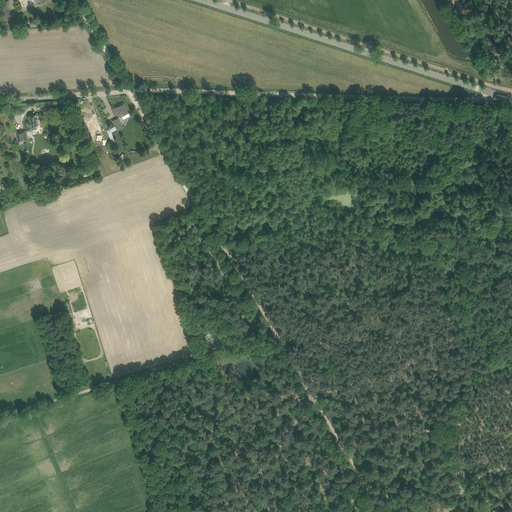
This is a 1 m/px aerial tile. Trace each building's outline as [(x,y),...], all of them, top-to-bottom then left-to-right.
[(119,105),(119,106),(113,109),(116,116),(119,114),(120,117),(121,117),(128,113),(124,104),(123,104),(123,103),(119,105)] [(101,129),(94,113),(89,115),(90,119),(84,122),(85,123),(80,126),(86,141),(92,139),(87,128),(92,126),(94,132),(101,129)] [(28,131),(36,129),(36,125),(39,125),(37,114),(28,116),(29,121),(26,121),(28,131)] [(119,118),(112,121),(117,130),(124,128),(119,118)] [(18,142),(27,140),(25,130),(16,132),(18,142)]
